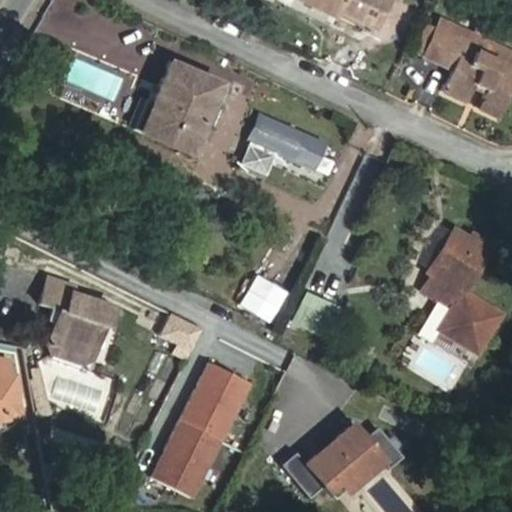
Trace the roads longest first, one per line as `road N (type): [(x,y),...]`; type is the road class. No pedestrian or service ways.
road 1 (residential): [(154,0),(511,163)]
road 2 (unknown): [(0,231),(280,360)]
